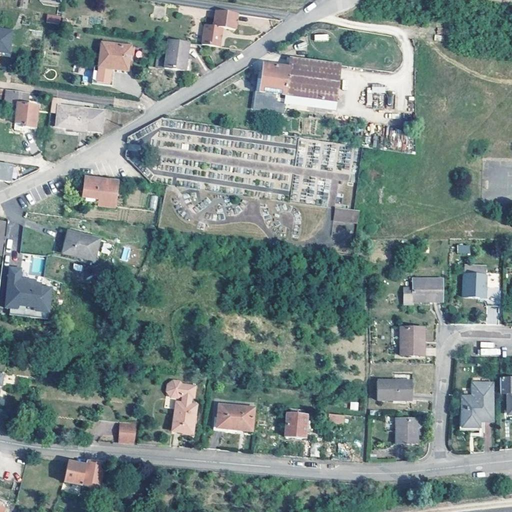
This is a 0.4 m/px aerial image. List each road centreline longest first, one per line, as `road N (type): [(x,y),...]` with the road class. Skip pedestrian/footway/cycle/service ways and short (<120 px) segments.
road 1 (unclassified): [(437,468),(339,472),(0,441)]
road 2 (residential): [(309,19),(0,199)]
road 3 (residential): [(437,468),(449,345),(469,335),(511,335)]
